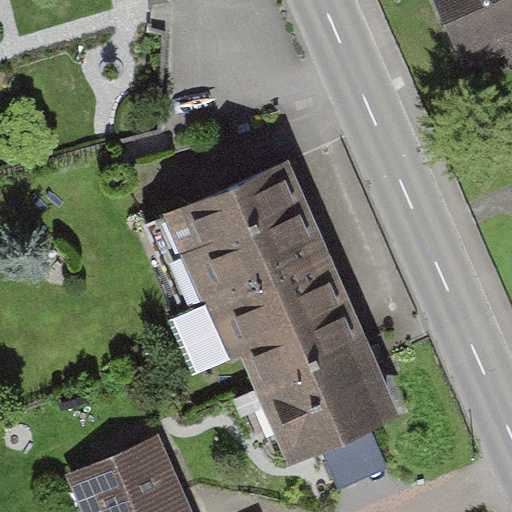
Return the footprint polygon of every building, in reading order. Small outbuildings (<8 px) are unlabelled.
[(511,0),(435,0),(470,78),(511,59),(511,0)] [(295,162),(172,214),(194,266),(212,306),(282,276),(334,254),(295,162)] [(282,276),(212,306),(235,361),(245,357),(256,383),(368,334),(334,254),(282,276)] [(368,334),(256,383),(293,466),(405,417),(368,334)] [(188,511),(156,436),(64,474),(80,511),(188,511)]
